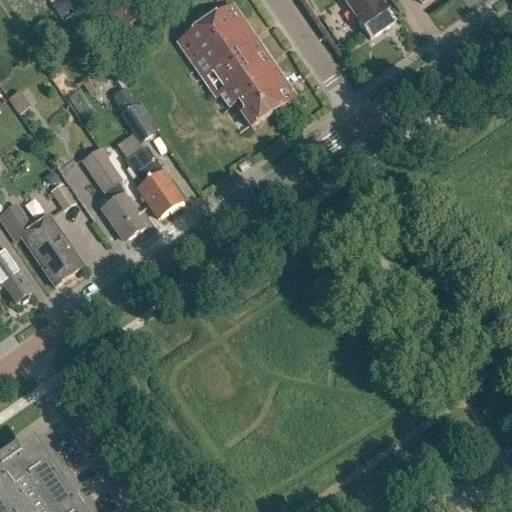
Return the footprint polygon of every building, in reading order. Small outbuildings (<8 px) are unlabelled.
[(62,0),(52,7),(60,20),(73,11),(65,0),(62,0)] [(137,21),(123,0),(108,10),(123,31),(137,21)] [(357,24),(370,43),(395,26),(382,7),(381,8),(376,0),(351,0),(346,4),(358,23),(357,24)] [(241,117),(251,131),(297,100),(233,7),(177,45),(216,102),(220,99),(229,112),(235,108),(241,117)] [(121,120),(141,149),(157,138),(137,109),(121,120)] [(143,189),(138,193),(159,223),(184,204),(147,152),(127,166),(143,189)] [(100,154),(82,166),(103,198),(106,196),(118,188),(121,186),(100,154)] [(53,194),(66,214),(78,206),(65,186),(53,194)] [(113,206),(100,214),(115,235),(118,233),(127,245),(145,232),(136,220),(139,218),(118,188),(106,196),(113,206)] [(22,242),(55,291),(84,271),(50,220),(32,232),(17,209),(0,220),(0,222),(16,246),(22,242)] [(4,287),(17,307),(33,295),(20,277),(23,274),(6,250),(4,252),(0,246),(0,289),(4,287)] [(77,511),(36,450),(25,458),(19,450),(0,463),(0,462),(0,511),(77,511)]
